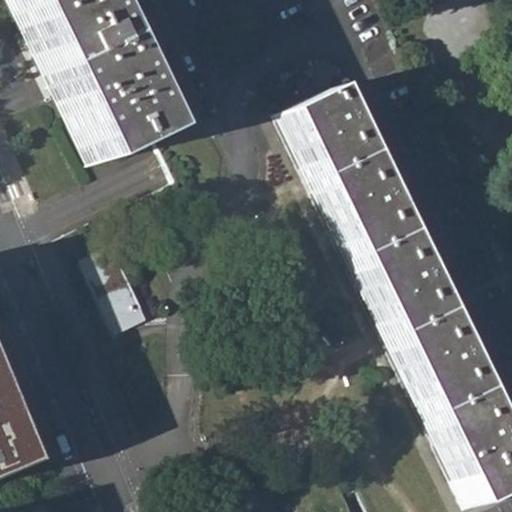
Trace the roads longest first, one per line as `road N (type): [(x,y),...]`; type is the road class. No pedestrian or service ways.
road 1 (residential): [(330,35),(214,90),(249,167),(181,289),(171,452)]
road 2 (residential): [(511,404),(330,35)]
road 3 (residential): [(0,234),(108,485)]
